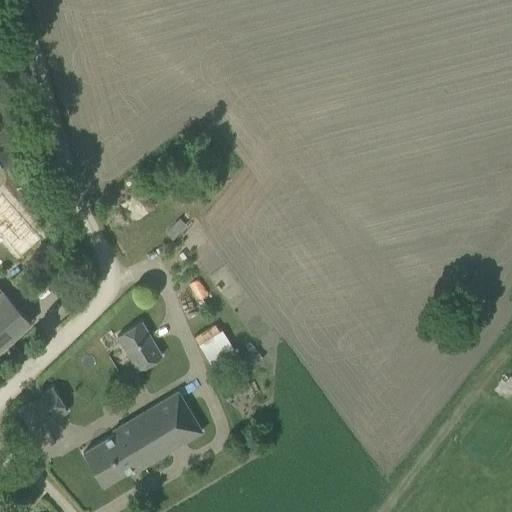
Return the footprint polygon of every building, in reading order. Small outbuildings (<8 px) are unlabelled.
[(178,220),(165,233),(170,239),(183,225),(178,220)] [(180,289),(187,303),(205,294),(197,279),(180,289)] [(0,349),(30,323),(1,290),(0,291),(0,349)] [(116,336),(137,370),(161,356),(140,322),(116,336)] [(221,332),(198,345),(211,368),(234,354),(221,332)] [(255,350),(234,368),(241,376),(262,358),(255,350)] [(42,397),(31,403),(30,400),(18,408),(32,432),(66,411),(52,387),(40,394),(42,397)] [(82,453),(102,486),(134,467),(136,470),(202,430),(178,391),(112,430),(114,434),(82,453)]
